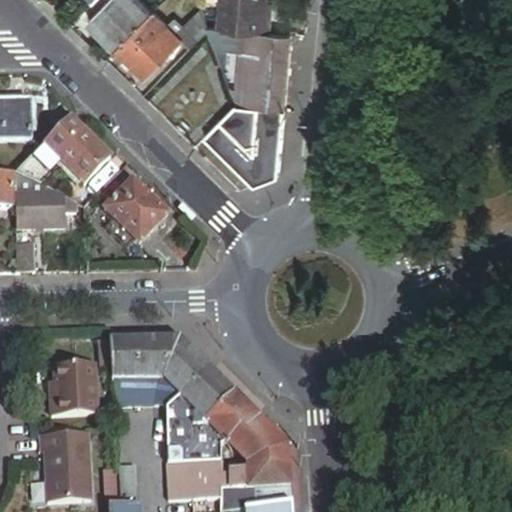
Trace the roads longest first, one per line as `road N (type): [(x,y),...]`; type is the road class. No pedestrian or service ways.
road 1 (residential): [(263,248),(58,57)]
road 2 (unknown): [(324,193),(366,209),(390,191),(428,2)]
road 3 (residential): [(0,303),(238,297)]
road 4 (tertiary): [(321,229),(340,0)]
road 5 (tertiary): [(326,377),(366,356),(380,337),(387,292),(357,243),(321,229)]
road 6 (tertiary): [(238,297),(245,335),(270,364),(326,377)]
road 7 (tertiary): [(326,377),(335,511)]
